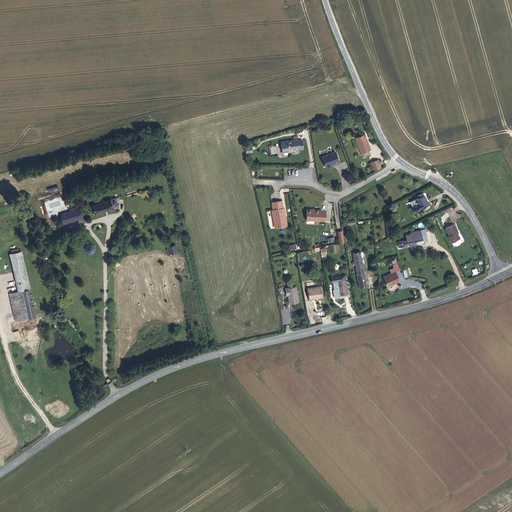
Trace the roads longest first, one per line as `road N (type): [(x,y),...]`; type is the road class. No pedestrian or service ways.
road 1 (secondary): [(0,474),(112,397),(183,363),(404,310),(501,274)]
road 2 (unclassified): [(398,159),(324,0)]
road 3 (unclassified): [(501,274),(457,194),(398,159)]
